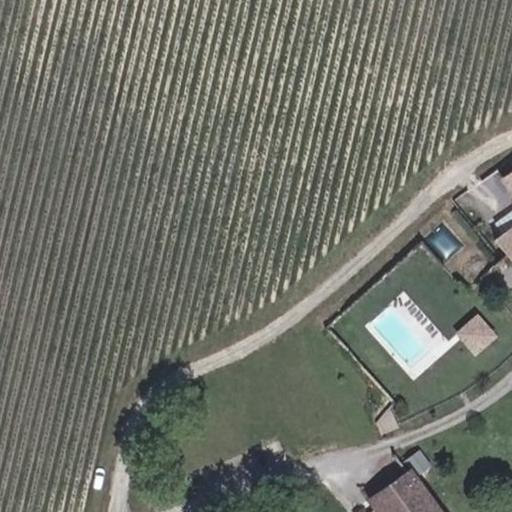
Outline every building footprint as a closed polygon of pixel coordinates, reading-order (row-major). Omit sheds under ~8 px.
[(501,230),(511,223),(511,209),(495,221),(501,230)] [(445,227),(431,236),(442,253),(456,245),(445,227)] [(511,233),(500,242),(511,258),(511,233)] [(511,304),(481,329),(502,356),(511,348),(511,304)] [(371,496),(381,511),(438,511),(409,469),(371,496)]
